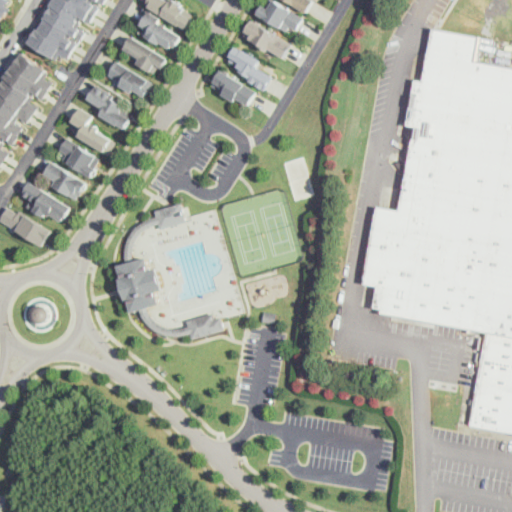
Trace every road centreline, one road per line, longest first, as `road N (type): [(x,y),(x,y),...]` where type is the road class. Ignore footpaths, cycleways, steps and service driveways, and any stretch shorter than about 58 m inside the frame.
road 1 (residential): [(236,0),(90,233)]
road 2 (residential): [(17,278),(0,306),(9,340),(30,355),(64,351),(85,321),(78,288),(56,272),(17,278)]
road 3 (residential): [(112,362),(239,479),(289,511)]
